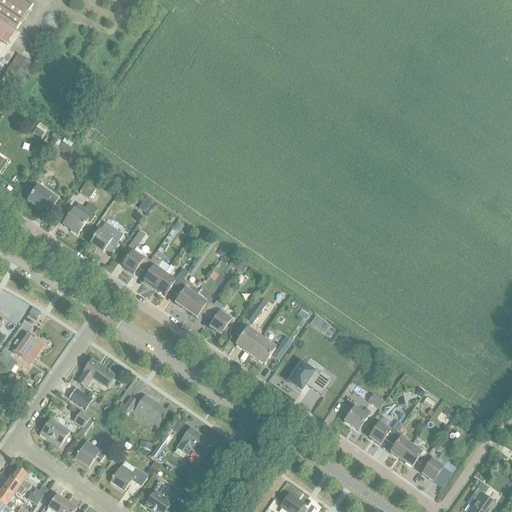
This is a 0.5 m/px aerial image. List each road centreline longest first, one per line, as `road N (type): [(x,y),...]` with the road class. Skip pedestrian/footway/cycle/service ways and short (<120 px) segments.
road 1 (residential): [(440,510),(0,205)]
road 2 (residential): [(254,419),(102,313)]
road 3 (residential): [(391,511),(254,419)]
road 4 (residential): [(12,441),(102,313)]
road 5 (residential): [(114,511),(12,441)]
road 6 (residential): [(102,313),(0,247)]
